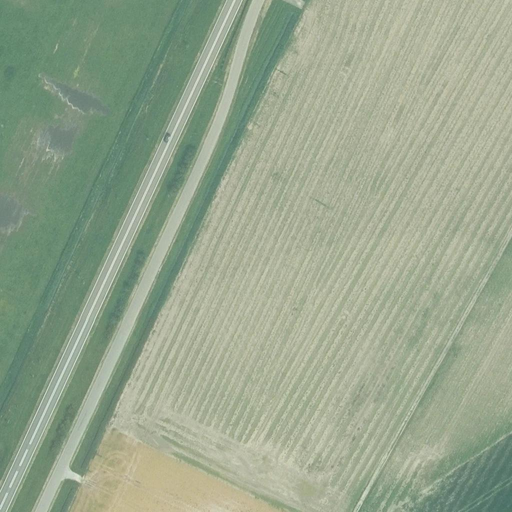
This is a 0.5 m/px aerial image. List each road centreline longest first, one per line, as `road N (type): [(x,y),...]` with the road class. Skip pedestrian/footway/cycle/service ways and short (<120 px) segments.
road 1 (trunk): [(0,508),(234,0)]
road 2 (unclassified): [(38,511),(214,137),(257,0)]
road 3 (track): [(511,231),(353,511)]
